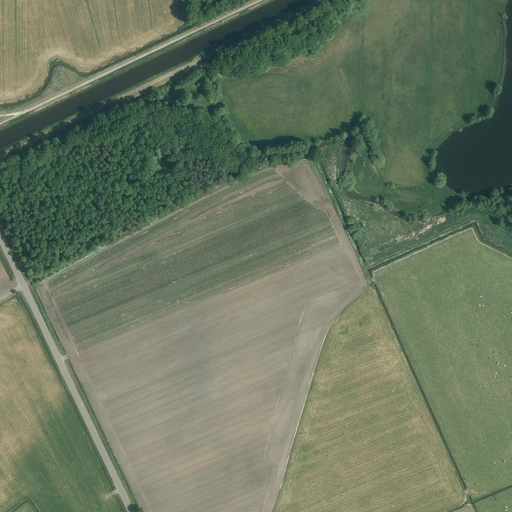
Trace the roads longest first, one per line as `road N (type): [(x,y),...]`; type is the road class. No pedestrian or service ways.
road 1 (track): [(327,0),(0,156)]
road 2 (tertiary): [(130,511),(0,237)]
